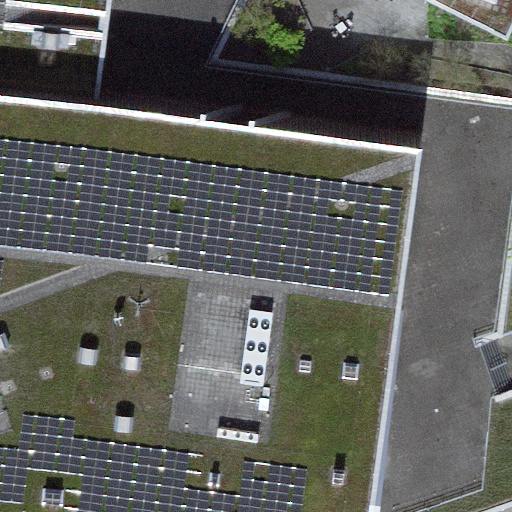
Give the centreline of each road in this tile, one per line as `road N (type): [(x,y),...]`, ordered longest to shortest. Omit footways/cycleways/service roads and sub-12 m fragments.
road 1 (motorway): [(0,148),(428,0)]
road 2 (unknown): [(230,511),(372,457),(391,439),(394,416),(328,209)]
